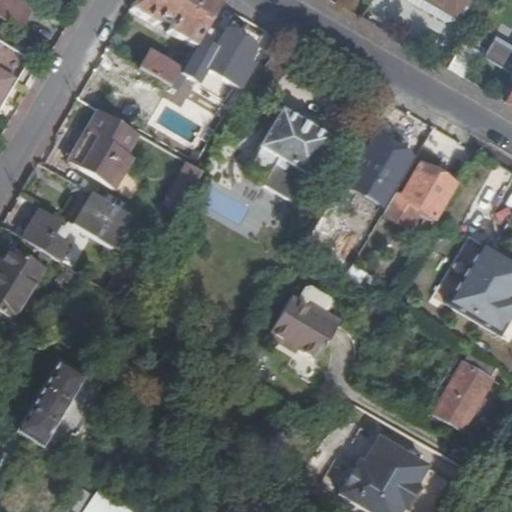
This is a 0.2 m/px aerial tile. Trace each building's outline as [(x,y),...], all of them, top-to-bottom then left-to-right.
[(0,0),(0,24),(13,32),(26,10),(9,0),(0,0)] [(188,49),(214,4),(207,0),(133,0),(127,12),(151,27),(156,18),(168,25),(162,33),(188,49)] [(425,0),(452,16),(461,0),(425,0)] [(244,62),(253,48),(223,30),(220,35),(207,26),(177,75),(194,84),(202,70),(236,91),(251,66),(244,62)] [(441,40),(430,59),(444,68),(455,49),(441,40)] [(455,49),(444,68),(460,77),(474,52),(459,42),(455,49)] [(0,93),(21,59),(0,45),(0,93)] [(260,52),(253,48),(244,62),(251,66),(260,52)] [(165,87),(175,69),(145,52),(135,69),(165,87)] [(286,65),(270,55),(257,77),(273,87),(286,65)] [(273,87),(257,77),(247,96),(262,105),(273,87)] [(511,83),(502,102),(511,107),(511,83)] [(245,172),(263,182),(275,161),(303,178),(325,143),(277,113),(256,147),(257,152),(245,172)] [(127,133),(95,114),(84,132),(96,139),(76,168),(112,189),(130,159),(122,154),(116,150),(127,133)] [(96,139),(84,132),(65,162),(76,168),(96,139)] [(133,136),(127,133),(116,150),(122,154),(133,136)] [(384,196),(404,162),(391,153),(384,149),(371,141),(350,175),(384,196)] [(394,148),(388,144),(384,149),(391,153),(394,148)] [(275,161),(263,182),(260,187),(288,204),(303,178),(275,161)] [(401,236),(410,223),(413,217),(428,226),(451,188),(435,178),(428,174),(413,164),(378,224),(401,236)] [(164,207),(177,214),(199,176),(187,168),(164,207)] [(438,173),(432,169),(428,174),(435,178),(438,173)] [(89,194),(83,191),(64,221),(70,225),(89,194)] [(129,219),(89,194),(70,225),(110,248),(129,219)] [(37,213),(20,241),(58,264),(68,246),(56,240),(63,229),(37,213)] [(413,217),(410,223),(425,232),(428,226),(413,217)] [(511,267),(478,247),(442,306),(498,339),(511,314),(511,305),(505,301),(511,289),(511,267)] [(0,315),(12,323),(42,273),(6,252),(0,262),(0,315)] [(143,269),(127,259),(106,293),(123,303),(136,281),(143,270),(143,269)] [(353,266),(344,279),(364,292),(368,287),(365,284),(369,278),(353,266)] [(325,367),(352,326),(337,317),(345,308),(342,303),(324,291),(319,292),(309,306),(290,294),(264,336),(293,354),(296,349),(325,367)] [(419,329),(392,313),(386,323),(414,339),(419,329)] [(419,329),(414,339),(427,347),(434,336),(419,329)] [(486,383),(493,370),(465,354),(459,365),(457,365),(429,416),(459,433),(488,384),(486,383)] [(95,390),(54,363),(12,432),(54,457),(68,436),(72,438),(85,417),(81,413),(95,390)] [(360,511),(402,511),(416,487),(427,471),(377,443),(362,469),(357,466),(348,471),(337,488),(339,495),(338,499),(360,511)] [(416,487),(402,511),(409,511),(422,491),(416,487)] [(100,511),(110,496),(98,489),(89,503),(84,511),(100,511)] [(136,511),(110,496),(100,511),(136,511)] [(68,511),(84,511),(89,503),(78,497),(68,511)]
